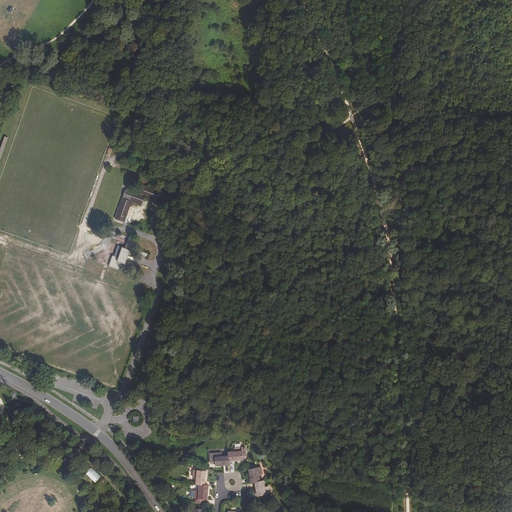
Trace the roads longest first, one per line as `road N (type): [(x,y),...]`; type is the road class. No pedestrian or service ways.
road 1 (track): [(10,86),(21,77),(119,79),(164,90),(185,86),(322,127),(351,115)]
road 2 (residential): [(0,373),(97,433),(158,511)]
road 3 (track): [(511,112),(411,120),(377,103),(351,115)]
road 4 (track): [(301,0),(351,115)]
